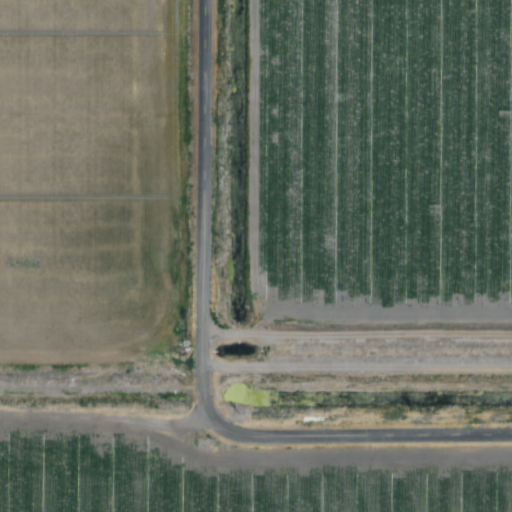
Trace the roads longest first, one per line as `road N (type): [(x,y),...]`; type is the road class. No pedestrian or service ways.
road 1 (residential): [(511,428),(250,431),(222,419),(199,377),(202,305)]
road 2 (residential): [(202,305),(205,0)]
